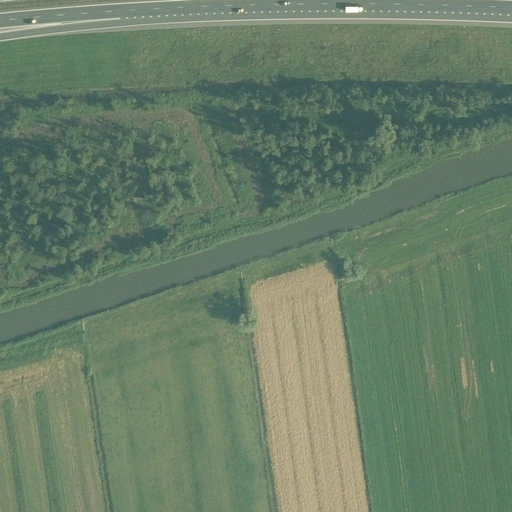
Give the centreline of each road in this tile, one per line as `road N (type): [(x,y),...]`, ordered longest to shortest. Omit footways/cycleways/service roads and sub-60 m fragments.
road 1 (motorway): [(120,11),(317,3),(511,8)]
road 2 (motorway): [(0,34),(120,11)]
road 3 (motorway): [(0,20),(120,11)]
